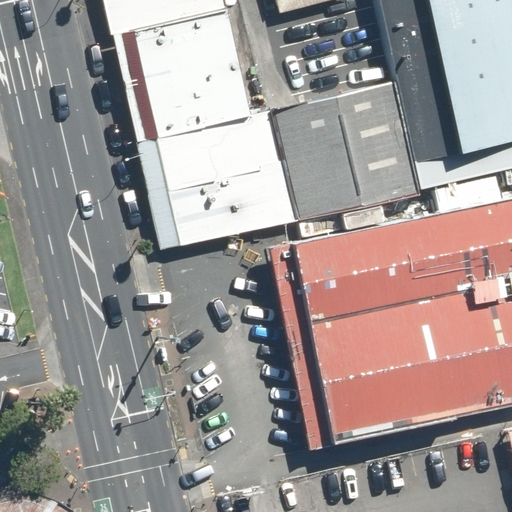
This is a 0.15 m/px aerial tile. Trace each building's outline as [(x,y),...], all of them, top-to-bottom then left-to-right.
[(117,34),(217,9),(214,0),(99,0),(104,37),(117,34)] [(270,0),(274,14),(329,0),(270,0)] [(365,0),(385,78),(414,193),(511,167),(511,30),(504,0),(365,0)] [(117,34),(143,138),(244,113),(217,9),(117,34)] [(385,78),(262,108),(291,222),(414,193),(385,78)] [(291,222),(262,108),(244,113),(143,138),(172,245),(291,222)] [(320,443),(511,401),(511,195),(277,247),(320,443)] [(59,511),(22,491),(0,495),(0,511),(59,511)]
